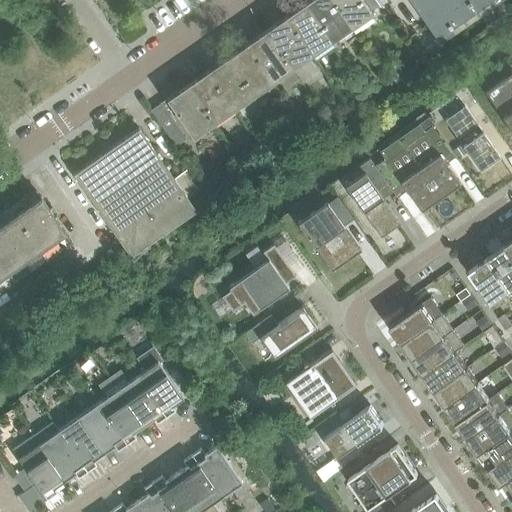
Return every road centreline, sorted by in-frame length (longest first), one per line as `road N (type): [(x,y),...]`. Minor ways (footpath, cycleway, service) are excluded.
road 1 (residential): [(511,200),(370,296),(353,319),(478,511)]
road 2 (residential): [(0,165),(239,0)]
road 3 (residential): [(73,511),(198,424)]
